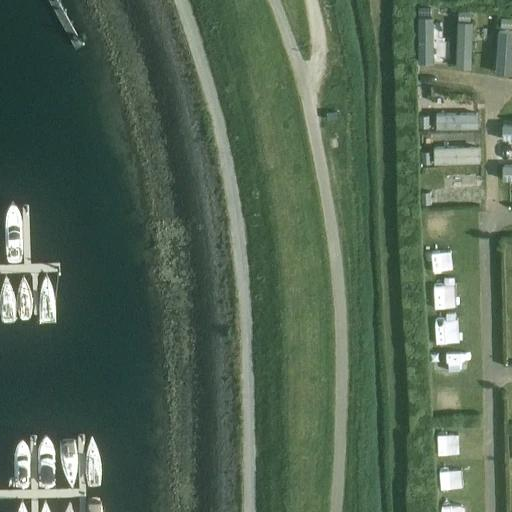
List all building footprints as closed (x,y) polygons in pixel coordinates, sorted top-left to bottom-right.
[(435,0),(437,43),(453,42),(451,0),(435,0)] [(475,1),(473,49),(489,49),(491,2),(475,1)] [(430,7),(418,7),(418,15),(430,15),(430,7)] [(458,12),(458,22),(471,22),(471,12),(458,12)] [(511,20),(501,20),(500,31),(511,31),(511,20)] [(428,116),(419,116),(419,128),(429,127),(428,116)] [(431,152),(421,152),(422,163),(431,163),(431,152)] [(430,192),(421,193),(421,204),(431,204),(430,192)] [(448,291),(470,291),(470,268),(447,268),(448,291)] [(453,302),(451,320),(469,322),(471,304),(453,302)] [(467,342),(450,342),(451,357),(468,356),(467,342)] [(456,391),(476,388),(473,373),(454,376),(456,391)] [(465,430),(488,430),(487,408),(465,408),(465,430)] [(470,466),(490,466),(490,444),(470,444),(470,466)] [(487,491),(466,490),(465,506),(486,507),(487,491)]
